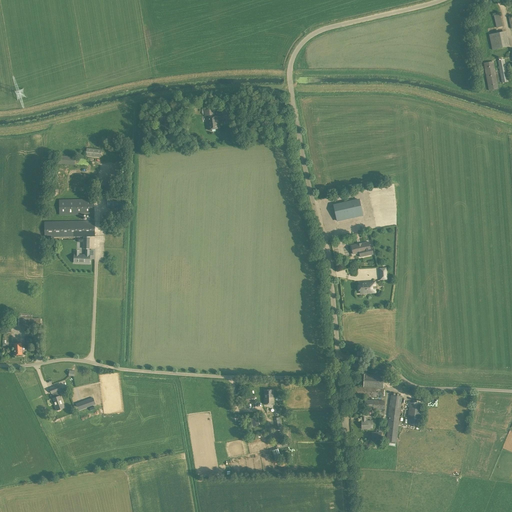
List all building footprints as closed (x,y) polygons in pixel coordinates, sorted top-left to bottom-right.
[(500,14),(494,15),(497,27),(502,26),(500,14)] [(505,42),(503,32),(489,35),(492,50),(509,47),(508,42),(505,42)] [(501,83),(508,82),(504,60),(497,61),(501,83)] [(488,91),(498,89),(493,61),(483,63),(488,91)] [(213,109),(213,106),(204,107),(204,110),(204,117),(215,115),(214,110),(213,110),(213,109)] [(208,130),(219,129),(218,116),(206,118),(208,130)] [(52,164),(75,166),(76,157),(61,155),(60,158),(53,158),(52,164)] [(123,197),(107,197),(107,207),(123,207),(123,197)] [(44,222),(45,238),(95,236),(94,199),(59,200),(59,215),(89,215),(90,221),(44,222)] [(363,216),(359,199),(333,205),(337,221),(363,216)] [(370,248),(369,242),(351,246),(353,254),(359,253),(360,257),(373,254),(371,247),(370,248)] [(75,255),(74,255),(74,263),(90,264),(90,255),(90,250),(85,250),(85,255),(79,255),(79,251),(75,251),(75,255)] [(380,280),(387,280),(386,268),(379,268),(380,280)] [(358,290),(360,290),(360,294),(375,293),(375,289),(372,289),(372,286),(375,286),(375,282),(359,283),(359,286),(358,286),(358,290)] [(32,315),(19,315),(18,326),(40,327),(40,318),(32,318),(32,315)] [(22,355),(21,343),(14,343),(14,355),(22,355)] [(384,376),(364,375),(363,387),(353,386),(352,396),(383,398),(383,388),(384,376)] [(52,393),(54,398),(53,399),(56,406),(55,406),(57,411),(65,408),(60,396),(59,396),(57,391),(61,390),(59,385),(49,389),(51,394),(52,393)] [(264,398),(263,398),(264,404),(274,404),(274,398),(273,398),(273,390),(264,390),(264,398)] [(387,417),(389,417),(386,441),(396,442),(402,396),(391,395),(387,417)] [(76,405),(78,411),(95,404),(93,398),(76,405)] [(364,405),(373,407),(373,410),(372,410),(371,414),(383,415),(384,410),(385,401),(374,400),(365,400),(364,405)] [(423,403),(410,402),(407,424),(408,424),(420,425),(423,403)] [(257,417),(250,419),(253,426),(259,424),(257,417)] [(366,417),(362,417),(362,421),(361,421),(362,429),(367,429),(367,428),(373,428),(372,421),(366,421),(366,417)] [(381,432),(372,432),(372,440),(381,439),(381,432)] [(278,449),(272,451),(275,461),(278,460),(289,456),(287,451),(286,451),(279,453),(278,449)]
